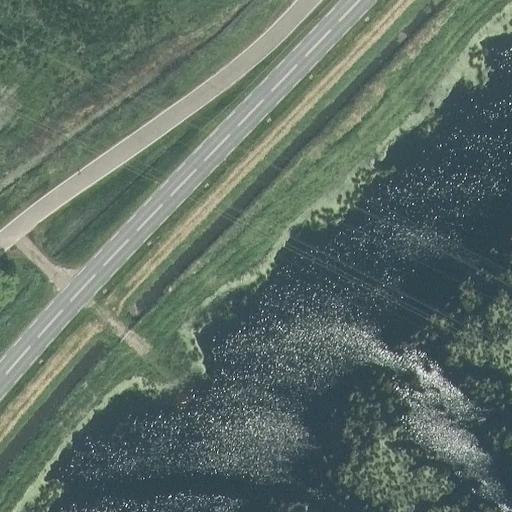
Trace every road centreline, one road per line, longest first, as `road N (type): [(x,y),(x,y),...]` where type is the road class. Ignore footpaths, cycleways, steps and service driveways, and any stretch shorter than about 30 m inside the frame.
road 1 (secondary): [(0,378),(49,317),(365,0)]
road 2 (unclassified): [(0,248),(49,202),(232,74),(307,0)]
road 3 (track): [(9,240),(146,357)]
